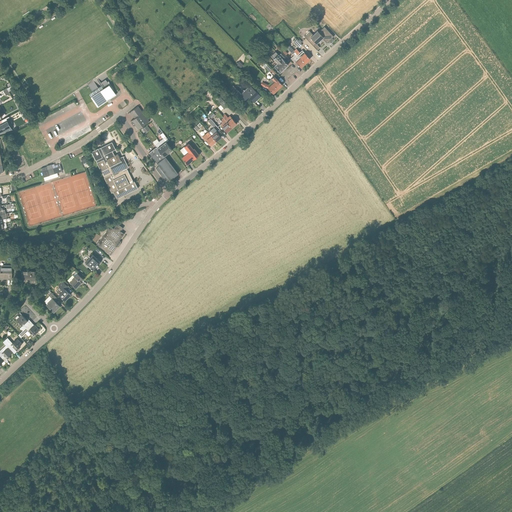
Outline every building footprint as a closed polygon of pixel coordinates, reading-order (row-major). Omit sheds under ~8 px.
[(334,37),(324,27),(318,32),(317,31),(312,35),(309,31),(304,36),(318,51),(319,51),(313,46),(316,43),(316,44),(319,42),(320,42),(321,42),(321,41),(321,40),(320,39),(322,38),(327,43),(329,41),(331,42),(331,39),(334,37)] [(298,41),(297,39),(294,43),(299,48),(302,45),(300,43),(298,41)] [(296,62),(301,68),(305,63),(294,52),(292,49),(290,50),(294,55),(291,58),(295,63),(296,62)] [(305,53),(304,53),(302,51),(300,52),(297,49),(294,52),(305,63),(310,59),(305,53)] [(280,72),(288,64),(286,62),(289,60),(282,52),(279,55),(278,54),(278,55),(275,52),(271,56),(273,58),(273,59),(277,63),(274,66),(280,72)] [(272,83),(278,89),(283,85),(277,79),(274,76),(270,80),(272,83)] [(92,92),(89,94),(91,97),(93,100),(98,107),(98,106),(115,95),(116,95),(115,93),(113,90),(109,84),(107,82),(106,79),(100,83),(101,86),(98,88),(92,92)] [(278,89),(272,83),(270,85),(264,82),(263,85),(268,88),(273,93),(278,89)] [(253,101),(254,103),(253,101),(256,98),(257,100),(261,96),(250,85),(241,94),(236,89),(231,94),(240,104),(248,96),(253,101)] [(220,105),(224,109),(228,106),(218,95),(213,100),(219,107),(220,105)] [(130,112),(134,117),(142,111),(138,106),(127,114),(130,112)] [(149,121),(142,111),(134,117),(135,118),(131,121),(132,123),(137,130),(149,121)] [(223,118),(232,128),(237,124),(232,118),(230,116),(228,117),(225,114),(222,116),(223,118)] [(0,132),(12,130),(12,128),(6,118),(0,120),(0,132)] [(208,121),(214,127),(216,125),(210,118),(208,121)] [(232,128),(223,118),(220,120),(222,122),(220,124),(223,126),(222,127),(227,132),(232,128)] [(215,129),(214,127),(213,127),(210,130),(214,134),(211,136),(216,141),(221,137),(214,130),(215,129)] [(211,146),(216,141),(211,136),(208,132),(205,134),(202,137),(204,139),(205,139),(211,146)] [(172,150),(170,147),(167,143),(163,138),(159,142),(168,153),(169,152),(172,150)] [(130,176),(126,168),(128,167),(123,157),(124,157),(124,156),(120,158),(121,158),(120,158),(118,154),(114,156),(111,151),(116,149),(112,142),(98,149),(98,148),(91,151),(96,160),(97,163),(101,171),(104,177),(104,178),(111,193),(113,192),(117,199),(138,188),(134,180),(133,181),(131,178),(130,176)] [(168,153),(159,142),(155,145),(156,147),(164,156),(166,154),(168,153)] [(189,143),(185,147),(184,146),(180,150),(185,157),(182,159),(183,160),(184,159),(187,164),(194,159),(199,155),(194,149),(193,149),(189,143)] [(157,163),(159,166),(156,168),(164,180),(165,179),(166,181),(169,179),(170,180),(178,174),(165,157),(164,156),(156,147),(155,147),(156,147),(153,149),(149,152),(149,153),(150,154),(149,154),(150,154),(151,156),(157,163)] [(49,175),(62,171),(60,165),(57,166),(58,167),(53,169),(52,165),(47,166),(47,167),(41,169),(42,171),(44,177),(49,175)] [(112,248),(114,250),(117,246),(116,245),(124,234),(125,235),(126,235),(121,231),(123,228),(118,224),(118,225),(116,224),(114,228),(112,227),(111,229),(109,228),(97,244),(109,253),(112,248)] [(98,264),(101,261),(93,254),(86,262),(93,270),(97,266),(99,265),(98,264)] [(3,279),(12,279),(11,266),(6,266),(6,267),(0,267),(0,277),(3,277),(3,279)] [(34,277),(34,271),(22,271),(22,280),(27,280),(30,280),(30,285),(38,285),(38,276),(34,277)] [(71,280),(69,282),(72,285),(76,288),(80,285),(77,283),(82,277),(76,272),(73,275),(74,276),(71,280)] [(67,285),(63,282),(59,286),(60,287),(56,291),(59,295),(65,300),(70,295),(65,289),(68,286),(67,285)] [(52,299),(47,304),(54,311),(60,306),(55,301),(57,299),(52,293),(49,296),(52,299)] [(21,327),(23,330),(32,322),(29,320),(28,321),(22,314),(17,319),(23,325),(21,327)] [(34,325),(32,322),(23,330),(18,335),(21,337),(28,331),(32,336),(39,330),(34,324),(34,325)] [(8,347),(13,352),(14,354),(14,353),(17,351),(16,350),(22,344),(17,338),(11,344),(9,342),(6,345),(8,347)] [(0,351),(0,356),(4,361),(5,362),(8,359),(6,358),(13,352),(8,347),(2,353),(0,351)]
